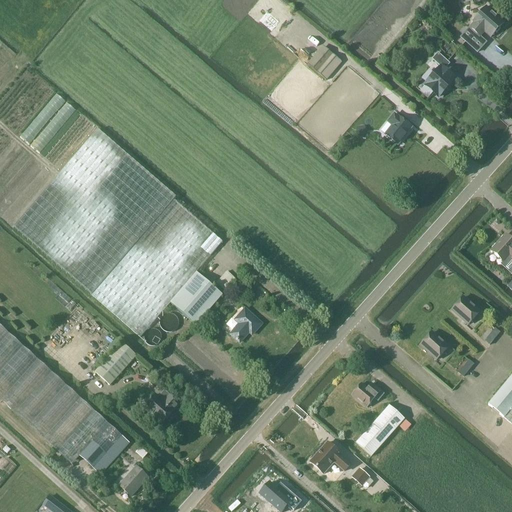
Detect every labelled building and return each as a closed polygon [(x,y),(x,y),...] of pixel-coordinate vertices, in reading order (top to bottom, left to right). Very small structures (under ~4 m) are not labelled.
[(286,18),(291,12),(276,0),(273,0),(270,5),(286,18)] [(469,29),(461,38),(466,43),(474,34),(479,38),(487,29),(494,35),(495,34),(496,35),(500,30),(499,29),(503,24),(485,8),(472,23),(474,24),(469,29)] [(324,46),(307,64),(324,80),(341,62),(324,46)] [(438,99),(454,80),(444,71),(450,65),(437,54),(432,61),(440,69),(424,86),(438,99)] [(406,134),(411,128),(398,118),(398,119),(393,115),(387,123),(392,127),(385,136),(397,145),(405,133),(406,134)] [(195,273),(222,243),(97,134),(14,229),(139,338),(169,303),(195,326),(221,296),(195,273)] [(511,242),(505,236),(490,252),(495,257),(496,262),(501,261),(502,263),(500,265),(511,275),(511,281),(507,287),(511,291),(511,242)] [(225,289),(235,278),(227,270),(217,281),(225,289)] [(467,326),(478,314),(462,299),(451,311),(467,326)] [(260,325),(244,311),(235,321),(239,325),(230,336),(238,344),(248,333),(251,336),(260,325)] [(0,399),(72,465),(80,456),(94,469),(104,458),(111,464),(117,457),(118,458),(131,444),(0,325),(0,399)] [(490,344),(499,330),(494,327),(485,340),(490,344)] [(436,361),(447,349),(430,334),(419,346),(436,361)] [(110,386),(137,356),(121,343),(94,373),(110,386)] [(469,359),(459,372),(464,376),(474,363),(469,359)] [(511,376),(487,407),(511,427),(511,376)] [(361,385),(352,396),(366,408),(374,399),(378,402),(384,395),(371,385),(367,390),(361,385)] [(155,396),(144,408),(161,423),(178,405),(169,397),(163,392),(158,398),(155,396)] [(370,458),(403,421),(388,407),(355,444),(370,458)] [(331,464),(341,473),(348,466),(338,457),(338,456),(325,444),(319,451),(319,452),(315,456),(308,464),(321,476),(331,464)] [(130,499),(147,480),(135,469),(118,487),(130,499)] [(368,478),(359,470),(352,478),(361,486),(368,478)] [(270,484),(260,495),(278,511),(282,511),(288,506),(294,511),(301,503),(282,486),(278,491),(276,489),(270,484)] [(69,511),(50,497),(43,505),(51,511),(69,511)]
